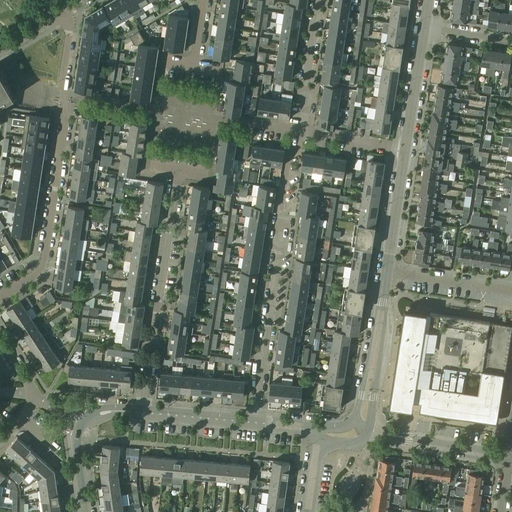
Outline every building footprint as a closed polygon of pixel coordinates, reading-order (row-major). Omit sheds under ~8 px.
[(125,21),(123,17),(113,0),(103,6),(111,19),(116,26),(125,21)] [(132,12),(125,0),(112,0),(113,0),(123,17),(125,21),(134,15),(132,12)] [(137,0),(125,0),(132,12),(141,6),(137,0)] [(350,0),(347,0),(333,0),(333,8),(349,11),(350,0)] [(393,1),(391,12),(408,15),(409,4),(393,1)] [(479,5),(454,2),(453,11),(468,13),(469,8),(478,10),(479,5)] [(488,26),(499,27),(502,3),(497,2),(495,11),(490,11),(488,26)] [(306,7),(307,6),(290,3),(287,3),(285,13),(301,16),(303,6),(306,7)] [(506,3),(502,3),(499,27),(506,28),(509,14),(504,13),(506,3)] [(236,17),(238,7),(221,4),(220,15),(236,17)] [(102,39),(102,38),(100,25),(111,19),(103,6),(86,16),(83,36),(102,39)] [(347,21),(349,11),(333,8),(331,19),(347,21)] [(468,13),(453,11),(451,20),(467,23),(476,24),(477,19),(476,19),(477,14),(468,13)] [(408,15),(391,12),(389,23),(406,25),(407,21),(408,15)] [(284,24),(299,26),(301,16),(285,13),(284,24)] [(187,29),(189,18),(169,15),(167,26),(187,29)] [(220,15),(218,25),(234,28),(236,17),(220,15)] [(331,19),(329,29),(346,32),(346,27),(354,28),(355,22),(347,21),(331,19)] [(388,32),(405,35),(405,29),(406,29),(406,25),(389,23),(384,22),(382,31),(388,32)] [(298,37),(299,26),(284,24),(282,34),(298,37)] [(233,38),(234,28),(218,25),(217,36),(233,38)] [(187,29),(167,26),(166,36),(185,39),(187,29)] [(344,42),(346,32),(329,29),(328,39),(344,42)] [(139,45),(137,55),(157,58),(158,47),(150,46),(144,45),(144,40),(139,30),(133,34),(129,36),(130,36),(132,40),(135,45),(139,45)] [(405,35),(388,32),(386,43),(403,46),(405,35)] [(280,44),(296,47),(298,37),(282,34),(280,44)] [(102,39),(83,36),(81,47),(101,49),(102,39)] [(164,48),(165,48),(183,51),(185,39),(166,36),(164,48)] [(217,36),(215,46),(231,48),(233,38),(217,36)] [(344,42),(328,39),(326,50),(342,52),(344,42)] [(379,65),(383,66),(399,68),(400,68),(403,46),(386,43),(383,42),(379,65)] [(295,57),(296,47),(280,44),(279,55),(295,57)] [(448,44),(446,54),(462,57),(462,56),(463,51),(472,52),(473,48),(448,44)] [(230,59),(231,48),(215,46),(214,56),(230,59)] [(99,60),(100,52),(101,49),(81,47),(80,57),(99,60)] [(326,50),(325,60),(341,63),(341,62),(347,63),(348,54),(342,53),(342,52),(326,50)] [(484,50),(481,73),(486,74),(490,75),(494,51),(484,50)] [(245,60),(253,61),(255,52),(246,51),(245,60)] [(494,76),(496,67),(500,67),(503,53),(494,51),(490,75),(494,76)] [(258,52),(256,61),(265,62),(266,53),(258,52)] [(508,78),(510,69),(511,54),(503,53),(500,67),(505,68),(504,77),(508,78)] [(462,56),(462,57),(446,54),(445,62),(470,66),(471,62),(467,61),(467,56),(462,56)] [(155,69),(157,58),(137,55),(136,66),(155,69)] [(293,68),(295,57),(279,55),(277,65),(293,68)] [(99,60),(80,57),(78,68),(98,71),(99,60)] [(253,63),(245,62),(237,60),(235,71),(251,73),(253,63)] [(341,63),(325,60),(323,70),(339,73),(341,63)] [(470,66),(445,62),(443,72),(459,75),(460,69),(469,70),(470,66)] [(293,68),(277,65),(275,76),(291,78),(293,68)] [(136,66),(134,76),(153,79),(155,69),(136,66)] [(399,68),(383,66),(381,76),(398,79),(399,68)] [(100,82),(102,72),(98,71),(78,68),(77,78),(100,82)] [(0,105),(15,96),(14,95),(0,70),(0,105)] [(345,74),(339,73),(323,70),(321,81),(338,83),(338,78),(344,79),(345,74)] [(233,81),(249,84),(251,73),(235,71),(233,81)] [(458,83),(459,75),(443,72),(441,85),(456,88),(457,83),(458,83)] [(270,84),(272,75),(264,74),(262,83),(270,84)] [(134,76),(132,87),(152,90),(153,79),(134,76)] [(381,76),(379,87),(396,90),(398,79),(381,76)] [(77,78),(75,90),(98,93),(100,82),(77,78)] [(249,84),(233,81),(229,80),(228,91),(244,94),(250,95),(252,85),(249,85),(249,84)] [(285,80),(284,88),(293,89),(294,82),(285,80)] [(323,95),(339,98),(341,87),(325,85),(323,95)] [(456,88),(441,85),(438,85),(436,95),(452,97),(452,92),(462,94),(462,89),(456,88)] [(150,102),(152,90),(132,87),(131,98),(150,102)] [(396,90),(379,87),(378,97),(394,100),(396,90)] [(242,104),(244,94),(228,91),(226,101),(242,104)] [(279,117),(289,119),(293,95),(283,94),(281,101),(279,117)] [(338,108),(339,98),(323,95),(322,106),(338,108)] [(436,95),(435,104),(450,106),(460,108),(465,108),(466,104),(451,101),(452,97),(436,95)] [(268,115),(271,99),(260,97),(258,113),(268,115)] [(378,97),(376,108),(393,111),(394,100),(378,97)] [(271,99),(268,115),(279,117),(281,101),(271,99)] [(224,112),(241,115),(242,104),(226,101),(224,112)] [(460,108),(450,106),(435,104),(434,112),(449,115),(450,110),(459,111),(460,108)] [(338,108),(322,106),(320,116),(336,119),(338,108)] [(393,111),(376,108),(375,119),(391,121),(393,111)] [(449,115),(434,112),(433,112),(432,122),(457,125),(458,116),(449,115)] [(25,126),(28,126),(48,129),(50,118),(26,115),(25,126)] [(81,125),(97,128),(98,118),(82,115),(81,125)] [(334,130),(336,119),(320,116),(318,127),(334,130)] [(389,137),(391,121),(375,119),(367,117),(365,128),(373,129),(373,130),(377,131),(377,135),(388,137),(389,137)] [(131,122),(130,132),(146,135),(147,124),(131,122)] [(430,130),(446,133),(447,128),(456,130),(457,125),(432,122),(430,130)] [(79,136),(95,138),(97,128),(81,125),(79,136)] [(46,140),(48,129),(28,126),(25,126),(23,136),(27,137),(46,140)] [(445,138),(446,133),(430,130),(429,140),(454,143),(455,139),(445,138)] [(144,145),(146,135),(130,132),(128,142),(144,145)] [(21,147),(25,148),(45,151),(46,140),(27,137),(23,136),(21,147)] [(78,146),(93,148),(95,138),(79,136),(78,146)] [(221,136),(219,147),(235,149),(237,138),(221,136)] [(503,136),(502,146),(510,147),(511,147),(511,137),(503,136)] [(429,139),(426,155),(442,158),(444,158),(444,154),(453,155),(455,158),(457,158),(456,165),(471,168),(473,155),(477,156),(478,151),(479,147),(473,146),(454,143),(429,140),(429,139)] [(126,153),(138,155),(142,156),(144,145),(128,142),(126,153)] [(250,162),(249,165),(250,165),(250,167),(260,169),(261,163),(263,147),(253,145),(250,162)] [(76,156),(92,158),(93,148),(78,146),(76,156)] [(234,160),(235,149),(219,147),(218,157),(234,160)] [(274,148),(263,147),(261,163),(271,165),(274,148)] [(25,148),(24,158),(43,161),(45,151),(25,148)] [(274,148),(271,165),(282,167),(285,150),(274,148)] [(478,151),(477,156),(479,156),(478,160),(481,161),(487,162),(488,158),(489,153),(483,152),(478,151)] [(102,153),(100,164),(111,166),(112,155),(102,153)] [(138,155),(126,153),(122,153),(121,162),(137,165),(138,155)] [(312,171),(315,155),(304,153),(302,170),(312,171)] [(325,157),(315,155),(312,171),(315,172),(323,173),(325,157)] [(444,158),(442,158),(426,155),(424,167),(450,171),(453,171),(454,164),(448,163),(449,159),(444,158)] [(74,166),(90,169),(92,158),(76,156),(74,166)] [(361,170),(367,171),(383,173),(386,158),(385,158),(373,156),(373,160),(368,160),(362,159),(361,170)] [(216,168),(220,168),(232,170),(237,171),(239,161),(234,160),(218,157),(216,168)] [(333,175),(336,158),(325,157),(323,173),(324,173),(333,175)] [(43,161),(24,158),(22,169),(41,172),(43,161)] [(346,160),(336,158),(333,175),(334,175),(344,176),(346,160)] [(119,173),(135,175),(137,165),(121,162),(119,173)] [(73,176),(89,179),(90,169),(74,166),(73,176)] [(449,175),(450,171),(424,167),(425,167),(423,176),(439,179),(440,174),(449,175)] [(232,170),(220,168),(217,184),(226,186),(225,192),(233,193),(234,181),(239,182),(241,172),(237,171),(232,170)] [(22,169),(20,180),(40,183),(41,172),(22,169)] [(257,182),(258,172),(250,171),(249,181),(257,182)] [(381,184),(383,173),(367,171),(365,182),(381,184)] [(71,187),(87,189),(89,179),(73,176),(71,187)] [(422,185),(438,188),(447,189),(448,185),(438,183),(439,179),(423,176),(422,185)] [(20,180),(19,190),(38,193),(40,183),(20,180)] [(164,183),(148,180),(146,191),(162,193),(164,183)] [(380,195),(381,184),(365,182),(363,192),(380,195)] [(511,184),(504,183),(503,187),(511,188),(511,191),(511,194),(511,193),(511,184)] [(214,184),(213,188),(212,191),(225,193),(225,192),(226,186),(217,184),(214,184)] [(194,185),(192,195),(209,198),(210,188),(194,185)] [(446,194),(447,189),(438,188),(422,185),(421,194),(436,197),(437,192),(446,194)] [(276,189),(259,186),(257,196),(274,199),(276,189)] [(70,197),(70,200),(93,204),(93,200),(95,190),(87,189),(71,187),(70,197)] [(19,190),(17,201),(37,204),(38,193),(19,190)] [(161,204),(162,193),(146,191),(145,201),(161,204)] [(300,202),(317,205),(318,195),(302,192),(300,202)] [(378,205),(380,195),(363,192),(362,202),(378,205)] [(511,202),(511,193),(511,194),(503,192),(502,197),(501,201),(511,202)] [(420,203),(435,206),(444,207),(445,203),(436,202),(436,197),(421,194),(420,195),(421,195),(420,203)] [(207,208),(209,198),(192,195),(191,206),(207,208)] [(273,209),(274,199),(257,196),(256,207),(273,209)] [(493,200),(492,208),(500,210),(509,212),(511,212),(511,202),(501,201),(501,202),(493,200)] [(17,201),(16,212),(35,215),(37,204),(17,201)] [(161,204),(145,201),(143,211),(159,214),(161,204)] [(315,215),(317,205),(300,202),(299,213),(315,215)] [(377,215),(378,205),(362,202),(360,213),(377,215)] [(443,211),(444,207),(435,206),(420,203),(418,212),(434,215),(434,210),(443,211)] [(68,206),(67,216),(83,218),(84,208),(68,206)] [(191,206),(189,216),(205,219),(207,208),(191,206)] [(272,210),(273,209),(256,207),(256,208),(252,207),(250,217),(267,219),(269,210),(271,210),(272,210)] [(498,219),(507,221),(511,221),(511,212),(509,212),(500,210),(499,215),(498,219)] [(157,224),(159,214),(143,211),(142,222),(153,224),(157,224)] [(16,212),(14,222),(33,225),(35,215),(16,212)] [(434,215),(418,212),(417,222),(441,226),(442,221),(433,220),(434,215)] [(315,216),(315,215),(299,213),(298,214),(300,214),(303,214),(302,224),(318,226),(320,216),(315,216)] [(360,213),(358,223),(375,226),(377,215),(360,213)] [(67,216),(65,226),(81,229),(88,230),(89,219),(83,218),(67,216)] [(204,229),(205,219),(189,216),(187,227),(204,229)] [(473,216),(472,225),(486,227),(489,227),(490,223),(487,223),(488,218),(473,216)] [(250,217),(249,227),(266,230),(267,219),(250,217)] [(511,221),(507,221),(498,219),(497,229),(511,231),(511,221)] [(153,224),(142,222),(137,221),(136,231),(152,234),(153,224)] [(14,222),(12,234),(32,237),(33,225),(14,222)] [(353,234),(374,238),(375,226),(358,223),(355,223),(353,234)] [(300,234),(317,237),(318,226),(302,224),(300,234)] [(80,239),(81,229),(65,226),(64,236),(80,239)] [(425,226),(424,231),(420,230),(418,240),(433,242),(435,228),(425,226)] [(191,228),(190,238),(206,240),(208,230),(204,230),(204,229),(187,227),(191,228)] [(264,240),(266,230),(249,227),(247,237),(264,240)] [(150,244),(152,234),(136,231),(134,241),(150,244)] [(315,247),(317,237),(300,234),(298,245),(315,247)] [(351,246),(355,246),(371,249),(372,249),(374,238),(353,234),(351,246)] [(225,236),(218,235),(217,243),(219,243),(224,244),(225,236)] [(64,236),(62,247),(78,249),(86,250),(87,240),(80,239),(64,236)] [(262,250),(264,240),(247,237),(245,248),(262,250)] [(190,238),(188,248),(205,251),(209,251),(211,241),(206,240),(190,238)] [(474,238),(472,248),(470,263),(480,265),(482,250),(477,249),(478,239),(474,238)] [(433,242),(418,240),(416,250),(417,250),(431,252),(432,247),(442,249),(443,244),(433,242)] [(150,244),(134,241),(133,251),(149,254),(150,244)] [(482,250),(480,265),(490,266),(493,241),(488,241),(488,242),(483,242),(482,250)] [(493,241),(490,266),(499,268),(502,253),(497,252),(498,242),(493,241)] [(499,268),(510,269),(511,254),(511,244),(508,244),(507,253),(502,253),(499,268)] [(313,258),(315,247),(298,245),(297,255),(313,258)] [(353,257),(370,259),(371,249),(355,246),(353,257)] [(456,256),(460,257),(460,262),(470,263),(472,248),(462,246),(462,247),(457,246),(456,256)] [(77,259),(78,249),(62,247),(61,257),(77,259)] [(203,261),(205,251),(188,248),(186,259),(203,261)] [(261,261),(262,250),(245,248),(244,258),(261,261)] [(431,252),(417,250),(415,260),(420,261),(419,266),(429,267),(431,252)] [(147,264),(149,254),(133,251),(131,261),(147,264)] [(59,267),(75,269),(77,259),(61,257),(59,267)] [(368,270),(370,259),(353,257),(352,267),(368,270)] [(259,271),(261,261),(244,258),(242,269),(259,271)] [(295,268),(311,271),(313,261),(296,258),(295,268)] [(201,272),(203,261),(186,259),(185,269),(201,272)] [(146,274),(147,264),(131,261),(125,260),(123,270),(130,271),(146,274)] [(73,280),(75,269),(59,267),(58,277),(73,280)] [(367,280),(368,270),(352,267),(350,277),(367,280)] [(310,282),(311,271),(295,268),(293,279),(310,282)] [(200,282),(201,272),(185,269),(183,279),(200,282)] [(144,284),(146,274),(130,271),(128,281),(144,284)] [(259,274),(242,272),(240,282),(257,285),(259,274)] [(73,280),(58,277),(56,287),(72,290),(73,280)] [(365,290),(367,280),(350,277),(348,288),(365,290)] [(198,292),(200,282),(183,279),(182,290),(198,292)] [(292,289),(308,292),(310,282),(293,279),(292,289)] [(144,284),(128,281),(127,291),(143,294),(144,284)] [(256,295),(257,285),(240,282),(239,292),(256,295)] [(348,288),(345,287),(343,298),(364,302),(365,290),(348,288)] [(306,302),(308,292),(292,289),(290,300),(306,302)] [(197,303),(198,292),(182,290),(180,300),(197,303)] [(141,304),(143,294),(127,291),(121,291),(119,301),(122,301),(141,304)] [(254,305),(256,295),(239,292),(237,303),(254,305)] [(52,295),(51,293),(47,296),(51,303),(56,300),(52,295)] [(44,307),(50,303),(46,297),(40,301),(44,307)] [(364,302),(343,298),(341,310),(361,313),(362,313),(364,302)] [(195,313),(197,303),(180,300),(178,310),(175,309),(174,310),(191,313),(191,312),(195,313)] [(288,310),(305,313),(306,302),(290,300),(288,310)] [(21,301),(7,309),(13,318),(26,309),(21,301)] [(120,311),(143,315),(145,304),(141,304),(122,301),(120,311)] [(252,316),(254,305),(237,303),(235,313),(252,316)] [(98,316),(99,308),(90,307),(90,310),(84,309),(83,314),(98,316)] [(26,309),(13,318),(19,327),(32,318),(32,317),(27,310),(26,309)] [(113,310),(112,320),(118,321),(142,325),(143,319),(143,315),(120,311),(113,310)] [(173,321),(190,323),(191,313),(174,310),(173,321)] [(303,323),(305,313),(288,310),(287,321),(303,323)] [(338,320),(343,320),(360,323),(361,313),(341,310),(339,310),(338,320)] [(408,310),(405,310),(404,318),(395,375),(392,392),(390,406),(413,409),(414,401),(421,402),(420,410),(424,411),(429,412),(449,415),(453,415),(460,416),(497,422),(502,391),(502,390),(505,373),(503,369),(509,326),(503,325),(502,325),(490,323),(490,322),(460,317),(430,313),(430,314),(408,310)] [(251,325),(252,316),(235,313),(234,323),(238,323),(238,324),(255,327),(255,326),(251,325)] [(32,318),(19,327),(24,335),(38,326),(32,318)] [(359,334),(360,323),(343,320),(338,320),(336,331),(342,332),(351,333),(359,334)] [(125,333),(140,335),(142,325),(118,321),(116,332),(125,333)] [(173,321),(171,331),(188,334),(192,334),(194,324),(190,323),(173,321)] [(285,330),(280,329),(280,330),(297,333),(297,332),(301,333),(303,323),(287,321),(285,330)] [(38,326),(24,335),(30,344),(43,335),(49,332),(43,323),(38,326)] [(253,337),(255,327),(238,324),(236,335),(253,337)] [(295,344),(297,333),(280,330),(278,341),(295,344)] [(171,331),(170,341),(186,344),(188,334),(171,331)] [(351,333),(342,332),(336,331),(335,331),(333,341),(350,344),(351,333)] [(139,346),(140,335),(125,333),(123,343),(139,346)] [(49,344),(43,335),(30,344),(36,353),(49,344)] [(251,348),(253,337),(236,335),(235,345),(251,348)] [(36,353),(41,361),(55,352),(60,349),(54,340),(49,344),(36,353)] [(185,354),(186,344),(170,341),(168,352),(185,354)] [(295,344),(278,341),(277,351),(293,354),(295,344)] [(350,344),(333,341),(332,352),(348,355),(350,344)] [(250,358),(251,348),(235,345),(233,355),(250,358)] [(292,364),(293,354),(277,351),(275,362),(292,364)] [(63,362),(60,361),(55,352),(41,361),(47,370),(54,365),(60,368),(63,362)] [(348,355),(332,352),(330,362),(347,364),(348,355)] [(235,364),(235,366),(243,367),(244,360),(236,359),(235,364)] [(328,372),(345,375),(347,364),(330,362),(328,372)] [(67,364),(63,370),(69,374),(69,381),(79,382),(80,366),(70,365),(67,364)] [(122,365),(122,370),(120,386),(131,387),(132,366),(122,365)] [(91,367),(80,366),(79,382),(89,383),(91,367)] [(101,368),(91,367),(89,383),(100,384),(101,368)] [(111,369),(101,368),(100,384),(110,385),(111,369)] [(122,370),(111,369),(110,385),(120,386),(122,370)] [(328,372),(327,383),(343,386),(345,375),(328,372)] [(160,390),(170,390),(171,374),(161,373),(160,390)] [(182,375),(171,374),(170,390),(180,391),(182,375)] [(192,376),(182,375),(180,391),(191,392),(192,376)] [(192,376),(191,392),(201,393),(203,377),(192,376)] [(213,378),(203,377),(201,393),(212,394),(213,378)] [(213,378),(212,394),(223,395),(224,379),(213,378)] [(280,400),(291,401),(292,385),(292,379),(282,378),(281,384),(280,400)] [(235,379),(224,379),(223,395),(233,396),(235,379)] [(235,379),(233,396),(244,397),(245,385),(245,380),(235,379)] [(271,387),(270,399),(280,400),(281,384),(271,383),(271,387)] [(344,386),(343,386),(327,383),(323,383),(322,394),(342,397),(344,386)] [(302,386),(292,385),(291,401),(301,402),(302,386)] [(342,397),(322,394),(320,405),(340,408),(342,397)] [(6,449),(15,457),(26,444),(18,437),(6,449)] [(26,444),(15,457),(23,464),(34,452),(26,444)] [(103,445),(102,456),(119,458),(120,447),(103,445)] [(34,452),(23,464),(31,471),(42,459),(34,452)] [(140,472),(152,473),(153,456),(142,455),(140,472)] [(118,471),(119,458),(102,456),(101,471),(102,476),(103,483),(102,483),(103,486),(120,484),(118,471)] [(152,473),(162,474),(164,457),(153,456),(152,473)] [(386,456),(385,460),(379,459),(378,468),(387,469),(394,470),(396,461),(395,461),(396,457),(386,456)] [(173,475),(175,458),(164,457),(162,474),(162,483),(172,484),(173,475)] [(173,475),(184,476),(185,459),(175,458),(173,475)] [(55,470),(42,459),(31,471),(39,479),(41,490),(57,488),(55,470)] [(184,476),(195,477),(196,460),(185,459),(184,476)] [(207,461),(196,460),(195,477),(206,478),(207,461)] [(274,460),(272,472),(289,474),(290,470),(289,470),(290,463),(274,460)] [(415,460),(413,476),(411,485),(416,486),(418,477),(422,477),(425,462),(415,460)] [(218,462),(207,461),(206,478),(216,479),(218,462)] [(218,462),(216,479),(227,480),(229,463),(218,462)] [(434,463),(425,462),(422,477),(427,478),(425,487),(430,488),(432,476),(434,463)] [(239,464),(229,463),(227,480),(238,481),(239,464)] [(440,480),(441,476),(443,465),(434,463),(432,476),(430,488),(434,489),(436,479),(440,480)] [(249,482),(251,465),(239,464),(238,481),(249,482)] [(440,480),(445,481),(443,490),(448,491),(450,484),(450,480),(451,476),(452,467),(452,466),(443,465),(441,476),(440,480)] [(451,476),(450,480),(456,481),(456,476),(458,477),(460,468),(452,467),(451,476)] [(402,480),(403,476),(394,475),(394,470),(387,469),(378,468),(377,477),(398,480),(402,480)] [(485,471),(470,469),(470,473),(469,473),(467,482),(483,485),(485,475),(484,475),(485,471)] [(17,471),(14,473),(11,476),(19,483),(24,478),(17,471)] [(289,478),(289,474),(272,472),(271,483),(287,485),(288,478),(289,478)] [(377,477),(375,485),(392,488),(392,483),(402,485),(402,480),(398,480),(377,477)] [(15,484),(11,481),(6,488),(10,488),(17,489),(15,484)] [(458,485),(457,490),(482,494),(483,485),(467,482),(467,484),(467,487),(458,485)] [(269,493),(286,496),(287,485),(271,483),(269,493)] [(104,490),(105,497),(121,494),(120,484),(103,486),(103,490),(104,490)] [(392,488),(375,485),(374,494),(400,498),(400,494),(391,492),(392,488)] [(12,497),(17,498),(17,489),(10,488),(9,497),(12,497)] [(59,498),(57,488),(41,490),(42,501),(59,498)] [(464,500),(480,503),(482,494),(457,490),(456,494),(465,496),(464,500)] [(284,506),(286,496),(269,493),(268,504),(284,506)] [(121,494),(105,497),(106,507),(123,505),(130,504),(128,494),(121,494)] [(399,503),(400,498),(374,494),(372,503),(389,506),(390,501),(399,503)] [(59,498),(42,501),(44,511),(61,509),(59,498)] [(455,499),(449,498),(448,507),(454,508),(478,511),(479,511),(480,503),(464,500),(464,505),(455,504),(455,499)] [(388,510),(389,506),(372,503),(371,511),(397,511),(398,511),(388,510)]
